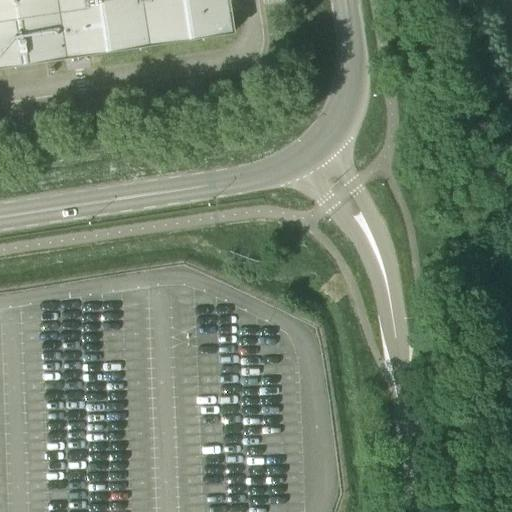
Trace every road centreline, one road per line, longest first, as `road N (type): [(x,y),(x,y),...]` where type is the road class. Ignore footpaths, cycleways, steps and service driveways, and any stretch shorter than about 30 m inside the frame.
road 1 (tertiary): [(0,218),(236,183),(296,163)]
road 2 (unclassified): [(422,511),(378,255)]
road 3 (unknown): [(180,277),(188,511)]
road 4 (tertiary): [(324,140),(345,113),(349,54),(341,0)]
road 5 (unclassified): [(378,255),(364,205),(324,140)]
road 6 (unclassified): [(296,163),(378,255)]
